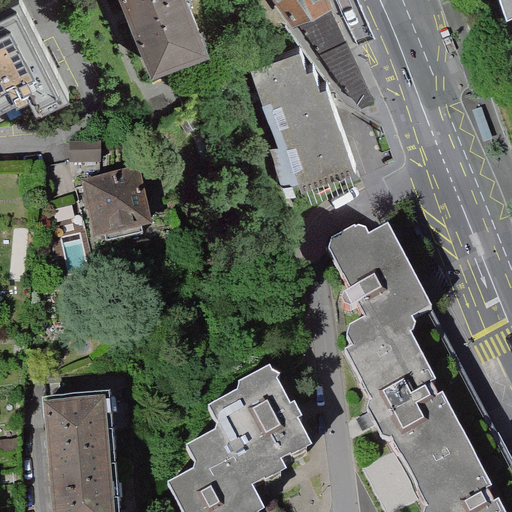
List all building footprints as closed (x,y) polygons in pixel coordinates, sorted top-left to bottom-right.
[(71,95),(23,0),(8,0),(0,4),(0,107),(30,92),(39,111),(71,95)] [(179,0),(120,0),(150,71),(200,50),(179,0)] [(362,110),(375,102),(329,0),(280,0),(299,25),(302,24),(362,110)] [(301,53),(250,71),(278,152),(270,155),(285,200),(357,175),(328,90),(321,92),(314,71),(308,73),(301,53)] [(134,180),(87,191),(100,241),(147,230),(134,180)] [(432,298),(389,215),(369,227),(366,221),(358,218),(333,231),(329,241),(334,250),(350,281),(343,286),(342,292),(344,295),(350,298),(357,295),(365,309),(350,319),(347,330),(354,340),(345,343),(370,392),(368,402),(383,431),(391,431),(428,499),(424,508),(425,511),(510,511),(412,323),(416,316),(413,309),(432,298)] [(273,363),(270,358),(240,375),(237,383),(209,399),(218,415),(216,423),(186,439),(195,455),(193,462),(168,476),(187,511),(243,511),(266,500),(255,478),(286,460),(281,449),(290,445),(292,447),(312,436),(298,410),(303,407),(295,392),(291,394),(278,370),(279,365),(273,363)] [(110,511),(102,403),(47,407),(55,511),(110,511)]
